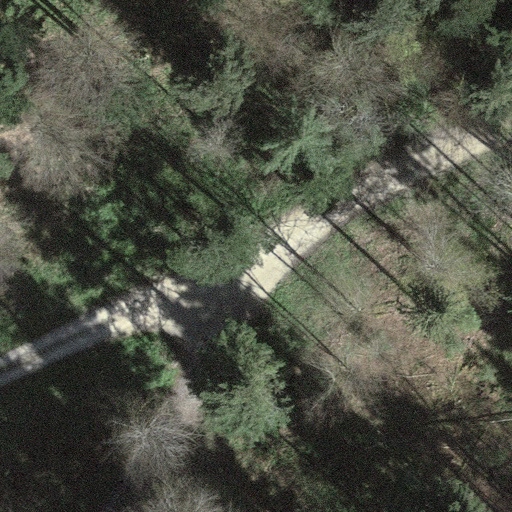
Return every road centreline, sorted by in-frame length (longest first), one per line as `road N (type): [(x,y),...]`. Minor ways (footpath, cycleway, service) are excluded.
road 1 (track): [(0,375),(298,232),(511,153)]
road 2 (track): [(123,511),(298,232)]
